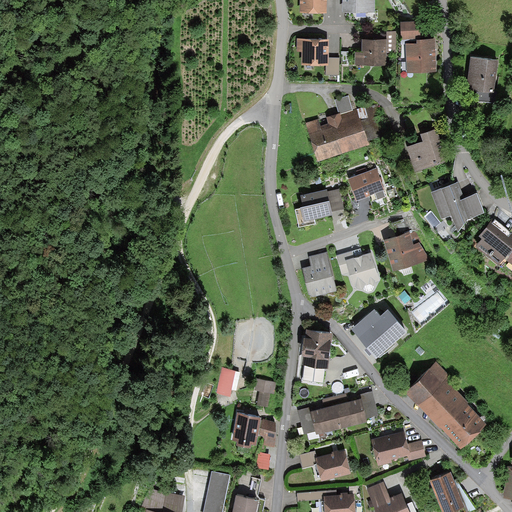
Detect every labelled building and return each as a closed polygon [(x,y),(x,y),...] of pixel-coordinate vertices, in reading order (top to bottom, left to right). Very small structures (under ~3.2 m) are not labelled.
[(324,0),(299,0),(300,11),(324,11),(324,0)] [(343,0),(343,11),(368,11),(367,0),(343,0)] [(417,37),(417,22),(402,23),(402,37),(417,37)] [(385,40),(363,40),(362,63),(384,63),(385,40)] [(407,41),(407,70),(433,69),(432,41),(407,41)] [(325,42),(302,42),(302,65),(326,65),(325,42)] [(495,62),(473,59),(469,85),(491,88),(495,62)] [(354,111),(307,126),(317,160),(364,145),(354,111)] [(435,132),(422,136),(424,143),(409,147),(416,171),(444,162),(435,132)] [(381,189),(375,171),(350,180),(356,197),(381,189)] [(457,182),(431,193),(442,219),(452,215),(457,226),(469,222),(466,216),(482,210),(475,192),(462,197),(457,182)] [(324,192),(301,197),(306,218),(329,213),(324,192)] [(511,243),(511,235),(493,220),(477,239),(500,258),(511,243)] [(408,234),(386,240),(394,268),(416,262),(408,234)] [(311,258),(313,267),(304,269),(311,295),(333,289),(324,255),(311,258)] [(370,255),(347,261),(354,285),(376,279),(370,255)] [(375,309),(352,328),(377,358),(406,333),(387,310),(380,316),(375,309)] [(329,334),(307,332),(303,361),(326,363),(329,334)] [(437,364),(407,392),(461,451),(488,426),(444,378),(447,375),(437,364)] [(219,369),(216,393),(228,395),(229,388),(235,389),(238,371),(219,369)] [(257,380),(254,402),(266,404),(268,388),(271,388),(272,382),(257,380)] [(358,399),(313,410),(318,429),(363,418),(358,399)] [(257,417),(237,414),(234,438),(254,441),(257,417)] [(420,443),(404,446),(402,434),(374,440),(379,461),(422,453),(420,443)] [(258,468),(270,470),(273,453),(261,451),(258,468)] [(314,451),(300,454),(302,465),(316,461),(320,478),(348,471),(343,451),(315,458),(314,451)] [(511,465),(504,465),(502,486),(511,486),(511,465)] [(222,511),(230,475),(212,471),(203,511),(222,511)] [(453,511),(465,508),(451,473),(431,481),(442,511),(453,511)] [(260,491),(263,478),(253,477),(251,489),(260,491)] [(409,511),(406,505),(401,493),(390,498),(383,481),(367,488),(377,511),(409,511)] [(150,489),(141,510),(146,511),(152,511),(182,511),(185,496),(150,489)] [(333,491),(299,494),(299,502),(323,500),(324,511),(353,511),(352,494),(333,495),(333,491)] [(256,511),(259,499),(236,495),(232,511),(256,511)] [(416,511),(412,502),(406,505),(409,511),(416,511)]
